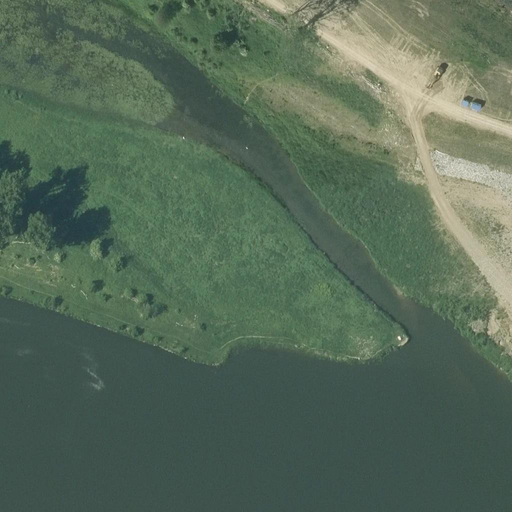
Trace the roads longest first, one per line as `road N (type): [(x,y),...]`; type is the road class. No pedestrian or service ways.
road 1 (track): [(249,0),(385,72),(430,163),(441,214),(511,316)]
road 2 (track): [(385,72),(511,130)]
